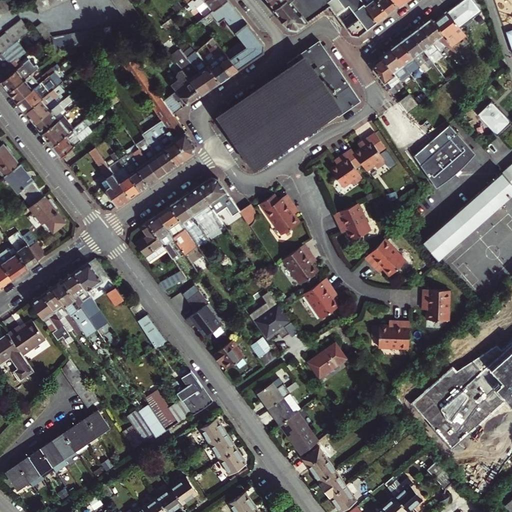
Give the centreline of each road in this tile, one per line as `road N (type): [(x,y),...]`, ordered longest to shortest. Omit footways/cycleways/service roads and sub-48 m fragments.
road 1 (tertiary): [(310,511),(103,232)]
road 2 (residential): [(290,158),(342,270),(362,288),(406,297)]
road 3 (tertiary): [(0,103),(103,232)]
road 4 (residential): [(290,158),(371,105),(373,89),(352,59)]
road 5 (residential): [(288,50),(204,110),(201,126),(218,150)]
road 6 (residential): [(103,232),(218,150)]
road 7 (residential): [(103,232),(0,304)]
